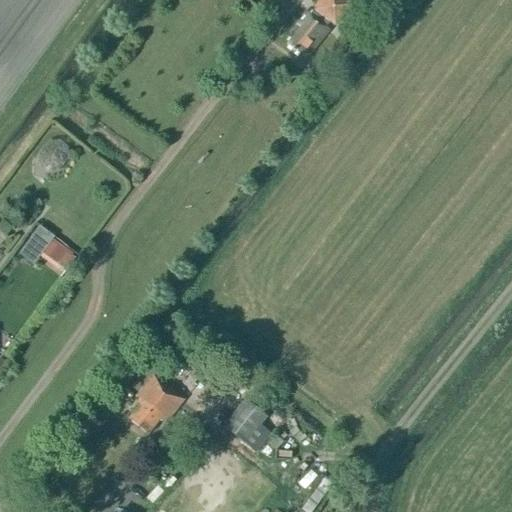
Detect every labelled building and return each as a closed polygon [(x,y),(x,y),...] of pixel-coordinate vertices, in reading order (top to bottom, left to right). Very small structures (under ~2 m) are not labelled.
[(334,27),(351,6),(344,0),(319,0),(310,12),(308,11),(297,25),(301,29),(287,45),(301,56),(304,52),(308,55),(330,28),(328,26),(329,24),(334,27)] [(67,245),(79,230),(52,210),(41,225),(67,245)] [(74,259),(51,242),(52,240),(40,231),(32,240),(44,250),(39,257),(63,274),(74,259)] [(166,422),(182,401),(152,377),(170,353),(152,338),(116,383),(141,402),(127,420),(147,435),(161,417),(166,422)] [(255,453),(271,434),(260,425),(266,417),(244,399),(221,426),(255,453)] [(313,511),(334,484),(325,478),(300,510),(302,511),(313,511)]
